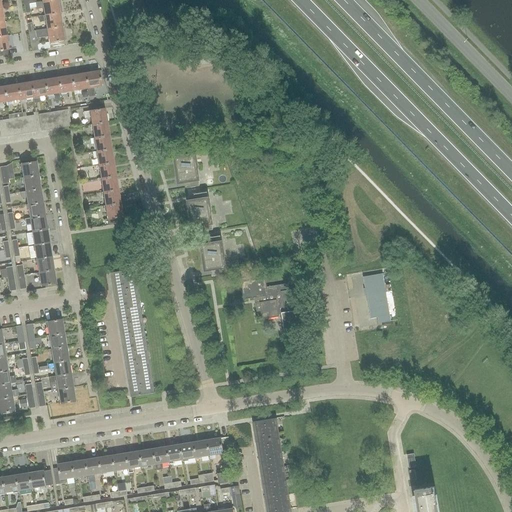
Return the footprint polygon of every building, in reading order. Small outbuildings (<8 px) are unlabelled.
[(60,13),(58,0),(54,0),(42,2),(35,3),(37,10),(43,8),(45,15),(45,16),(60,13)] [(63,26),(60,13),(45,16),(45,15),(38,16),(39,23),(46,22),(47,29),(63,26)] [(35,31),(34,31),(29,32),(31,46),(37,45),(38,45),(37,39),(48,37),(49,43),(50,48),(64,46),(63,41),(65,40),(63,26),(47,29),(35,31)] [(0,50),(9,49),(7,35),(0,36),(0,50)] [(210,59),(215,58),(214,52),(198,55),(199,60),(205,59),(205,63),(211,62),(210,59)] [(85,73),(87,88),(89,97),(95,96),(93,87),(101,86),(99,71),(85,73)] [(87,88),(85,73),(71,75),(74,90),(87,88)] [(74,90),(71,75),(58,78),(60,93),(74,90)] [(60,93),(58,78),(44,80),(47,95),(60,93)] [(47,95),(44,80),(31,82),(33,97),(47,95)] [(33,97),(31,82),(17,84),(20,99),(33,97)] [(20,99),(17,84),(4,87),(6,102),(20,99)] [(101,102),(111,100),(109,93),(100,95),(101,102)] [(105,108),(90,111),(92,124),(107,122),(105,108)] [(53,119),(47,120),(46,120),(48,130),(55,129),(53,119)] [(37,132),(35,120),(29,120),(31,133),(37,132)] [(48,130),(46,120),(40,121),(41,131),(48,130)] [(109,136),(107,122),(92,124),(94,138),(109,136)] [(111,149),(109,136),(94,138),(96,151),(96,152),(111,149)] [(74,155),(72,142),(66,143),(68,156),(74,155)] [(212,150),(211,142),(198,144),(199,152),(212,150)] [(200,186),(194,148),(181,150),(182,157),(175,158),(179,183),(186,182),(187,188),(200,186)] [(114,163),(111,149),(96,152),(96,151),(92,152),(93,159),(97,158),(99,165),(114,163)] [(77,169),(74,155),(68,156),(70,170),(77,169)] [(39,175),(37,161),(21,164),(23,178),(39,175)] [(116,176),(114,163),(99,165),(101,179),(116,176)] [(9,183),(6,166),(0,167),(0,168),(3,184),(9,183)] [(79,182),(77,169),(70,170),(72,184),(79,182)] [(41,189),(39,175),(23,178),(25,191),(41,189)] [(118,190),(116,176),(101,179),(103,192),(118,190)] [(81,196),(79,182),(72,184),(74,197),(81,196)] [(43,202),(41,189),(25,191),(21,192),(22,198),(26,197),(28,205),(43,202)] [(120,204),(118,190),(103,192),(105,206),(120,204)] [(213,230),(207,192),(194,194),(195,200),(188,202),(192,227),(199,226),(200,232),(213,230)] [(83,210),(81,196),(74,197),(76,211),(83,210)] [(46,216),(43,202),(28,205),(30,218),(46,216)] [(123,217),(120,204),(105,206),(108,220),(123,217)] [(84,218),(83,210),(76,211),(77,219),(84,218)] [(48,229),(46,216),(30,218),(26,219),(27,225),(31,224),(32,232),(48,229)] [(50,243),(48,229),(32,232),(34,245),(50,243)] [(227,274),(221,236),(208,238),(209,244),(202,245),(206,271),(213,269),(214,276),(227,274)] [(52,256),(50,243),(34,245),(36,259),(52,256)] [(54,270),(52,256),(36,259),(39,272),(54,270)] [(131,397),(155,393),(135,269),(111,273),(131,397)] [(57,284),(54,270),(39,272),(41,286),(57,284)] [(26,289),(23,271),(17,272),(20,290),(26,289)] [(16,290),(13,273),(7,274),(10,291),(16,290)] [(391,322),(383,274),(363,277),(370,319),(377,318),(378,324),(391,322)] [(293,311),(292,306),(300,305),(297,290),(290,291),(289,284),(267,287),(265,279),(250,281),(250,277),(242,279),(245,299),(255,297),(257,312),(262,311),(263,319),(282,316),(285,336),(304,333),(301,310),(293,311)] [(65,333),(62,319),(47,322),(49,336),(65,333)] [(32,324),(26,325),(29,342),(35,341),(32,324)] [(25,343),(22,326),(15,327),(18,344),(25,343)] [(67,347),(65,333),(49,336),(51,349),(67,347)] [(69,360),(67,347),(51,349),(48,350),(49,355),(52,355),(53,363),(69,360)] [(71,374),(69,360),(53,363),(52,363),(52,364),(48,364),(49,369),(54,369),(56,376),(71,374)] [(15,376),(9,377),(8,370),(0,371),(0,385),(10,384),(16,383),(15,376)] [(73,387),(71,374),(56,376),(49,377),(50,383),(57,382),(58,390),(73,387)] [(18,396),(18,391),(17,389),(11,391),(10,384),(0,385),(0,399),(12,397),(18,396)] [(76,401),(73,387),(58,390),(60,403),(76,401)] [(45,406),(43,389),(36,390),(39,407),(45,406)] [(35,408),(32,390),(26,391),(29,409),(35,408)] [(0,413),(14,411),(12,397),(0,399),(0,413)] [(27,406),(26,399),(19,401),(20,407),(27,406)] [(267,511),(292,511),(277,418),(253,422),(267,511)] [(228,437),(221,439),(223,452),(231,451),(228,437)] [(221,438),(207,440),(210,456),(210,459),(216,458),(215,455),(224,453),(223,452),(221,439),(221,438)] [(210,456),(207,440),(194,442),(196,458),(210,456)] [(196,458),(194,442),(180,444),(183,460),(196,458)] [(183,460),(180,444),(167,447),(169,462),(183,460)] [(169,462),(167,447),(153,449),(156,464),(157,471),(163,470),(162,463),(169,462)] [(156,464),(153,449),(140,451),(142,467),(156,464)] [(142,467),(140,451),(126,453),(129,469),(129,473),(134,472),(133,468),(142,467)] [(129,469),(126,453),(113,455),(115,471),(129,469)] [(414,454),(407,455),(409,468),(416,467),(414,454)] [(115,471),(113,455),(99,458),(102,473),(115,471)] [(102,473),(99,458),(86,460),(88,475),(89,483),(95,482),(94,474),(102,473)] [(88,475),(86,460),(72,462),(75,477),(88,475)] [(75,477),(72,462),(58,464),(59,468),(54,469),(56,485),(67,483),(67,479),(75,477)] [(54,485),(51,470),(44,471),(30,473),(33,488),(47,486),(54,485)] [(33,488),(30,473),(17,475),(19,491),(33,488)] [(218,474),(219,484),(228,482),(227,473),(218,474)] [(209,482),(208,474),(204,475),(204,474),(198,475),(199,479),(200,478),(200,484),(204,483),(209,482)] [(19,491),(17,475),(3,477),(6,493),(19,491)] [(241,505),(238,487),(232,488),(234,506),(241,505)] [(415,502),(416,511),(438,511),(435,487),(415,490),(417,501),(415,502)] [(148,502),(147,496),(142,497),(127,499),(128,504),(134,503),(134,504),(148,502)]
